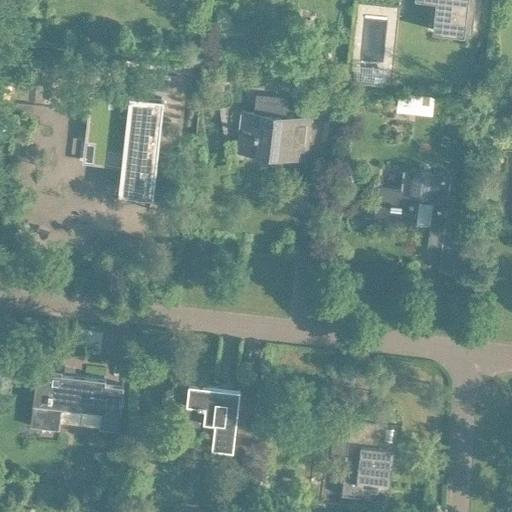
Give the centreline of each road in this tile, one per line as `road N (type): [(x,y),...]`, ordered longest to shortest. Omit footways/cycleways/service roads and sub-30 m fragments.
road 1 (residential): [(468,365),(0,307)]
road 2 (residential): [(460,511),(468,365)]
road 3 (residential): [(0,133),(15,0)]
